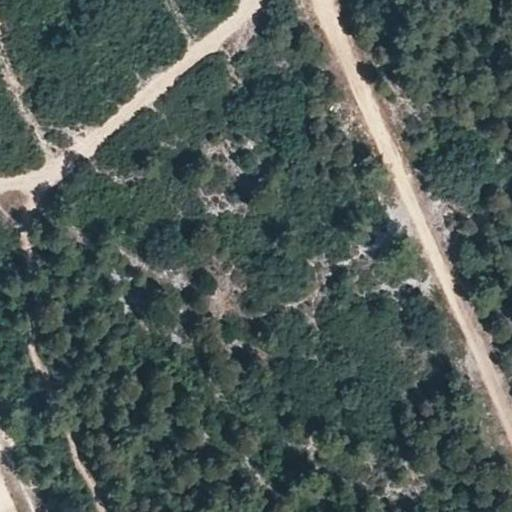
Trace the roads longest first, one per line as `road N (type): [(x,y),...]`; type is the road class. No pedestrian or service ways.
road 1 (track): [(323,0),(511,445)]
road 2 (track): [(252,0),(177,75),(45,179)]
